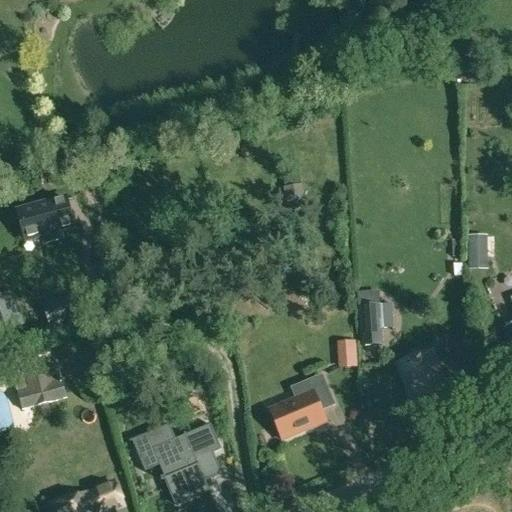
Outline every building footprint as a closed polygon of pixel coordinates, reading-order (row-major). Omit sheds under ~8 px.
[(304,205),(301,186),(285,189),(288,208),(304,205)] [(63,200),(16,213),(23,236),(34,233),(35,237),(42,235),(45,243),(58,239),(56,231),(71,227),(63,200)] [(468,236),(469,270),(488,270),(488,236),(468,236)] [(452,241),(453,258),(461,258),(460,241),(452,241)] [(453,266),(454,278),(463,277),(462,265),(453,266)] [(3,298),(0,299),(0,337),(15,332),(3,298)] [(71,300),(44,307),(50,327),(76,319),(71,300)] [(357,306),(359,348),(384,346),(381,305),(357,306)] [(339,344),(341,368),(355,367),(353,343),(339,344)] [(398,364),(415,412),(450,399),(432,351),(398,364)] [(12,373),(22,411),(67,399),(61,379),(60,379),(55,362),(12,373)] [(270,411),(282,441),(326,423),(309,382),(292,390),(296,400),(270,411)] [(186,436),(185,434),(184,434),(185,436),(171,442),(165,429),(170,427),(169,425),(130,442),(130,444),(132,443),(145,473),(160,467),(164,477),(160,479),(161,481),(165,480),(176,505),(208,492),(209,494),(210,493),(205,479),(219,473),(211,454),(220,450),(209,426),(186,436)] [(107,511),(123,506),(114,484),(72,501),(70,497),(48,506),(50,511),(107,511)]
